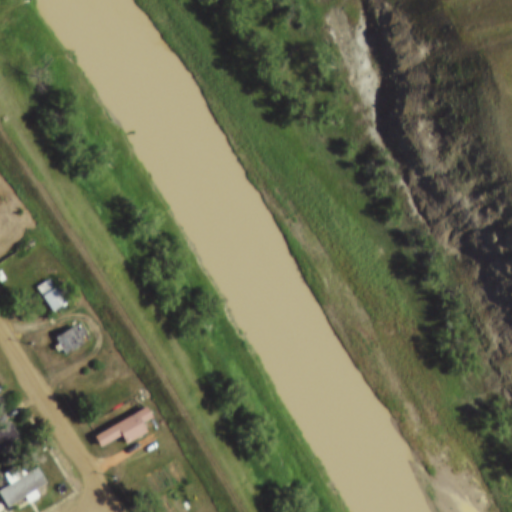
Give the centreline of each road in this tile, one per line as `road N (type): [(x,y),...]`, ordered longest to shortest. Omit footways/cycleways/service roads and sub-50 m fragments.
road 1 (track): [(0,125),(243,511)]
road 2 (residential): [(112,511),(0,334)]
